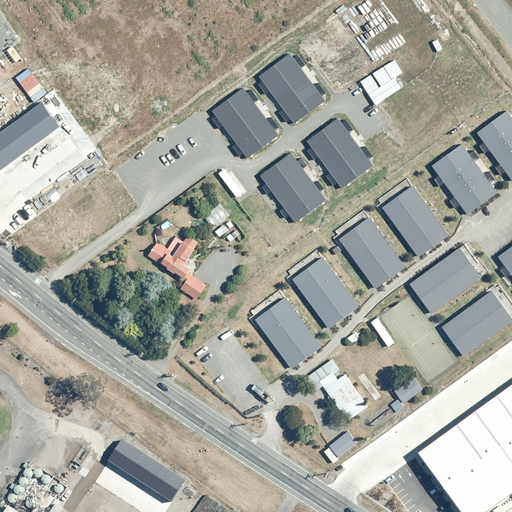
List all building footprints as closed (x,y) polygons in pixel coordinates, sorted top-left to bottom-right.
[(0,131),(0,171),(61,126),(41,100),(0,131)] [(511,116),(507,110),(477,131),(511,180),(511,116)] [(337,118),(307,139),(343,189),(373,168),(337,118)] [(462,143),(431,164),(467,215),(497,194),(462,143)] [(290,152),(260,173),(295,224),(326,203),(290,152)] [(413,184),(383,206),(419,256),(449,235),(413,184)] [(229,216),(219,203),(203,216),(213,228),(229,216)] [(370,216),(340,237),(375,288),(406,267),(370,216)] [(229,230),(224,224),(215,231),(220,237),(229,230)] [(241,233),(234,226),(224,235),(231,242),(241,233)] [(207,284),(190,272),(193,267),(187,263),(189,260),(200,243),(188,235),(184,241),(176,236),(174,240),(172,239),(167,248),(158,242),(148,256),(174,273),(175,271),(183,276),(186,279),(180,288),(197,299),(207,284)] [(511,243),(497,254),(511,274),(511,243)] [(459,248),(410,283),(431,313),(481,277),(459,248)] [(322,256),(292,277),(327,328),(357,307),(322,256)] [(511,318),(491,290),(442,326),(464,356),(511,321),(511,318)] [(285,296),(255,317),(291,367),(321,346),(285,296)] [(377,317),(371,322),(388,347),(394,342),(377,317)] [(340,369),(332,358),(305,376),(315,390),(322,385),(347,421),(367,407),(344,374),(337,379),(333,374),(340,369)] [(413,377),(394,390),(403,403),(422,389),(413,377)] [(511,383),(414,454),(456,511),(490,511),(511,496),(511,383)] [(404,407),(398,398),(390,404),(395,412),(404,407)] [(347,431),(329,445),(338,458),(357,443),(347,431)] [(107,460),(173,501),(186,482),(120,438),(107,460)]
